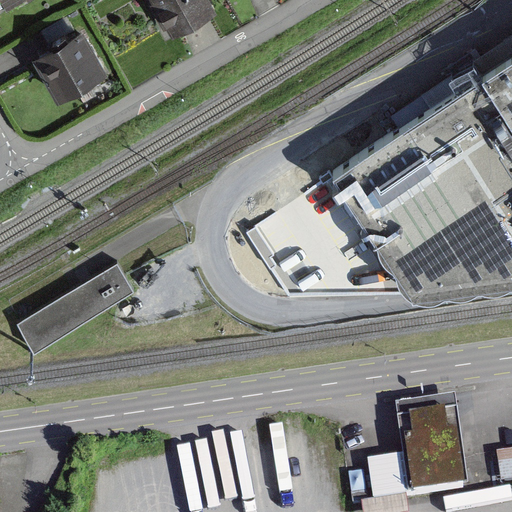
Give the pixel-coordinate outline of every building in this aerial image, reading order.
[(0,0),(0,11),(0,12),(24,0),(0,0)] [(212,7),(207,0),(144,0),(164,34),(212,7)] [(102,68),(82,33),(38,57),(59,93),(102,68)] [(511,38),(461,71),(511,149),(511,38)] [(511,149),(461,71),(315,176),(388,290),(511,270),(511,149)] [(116,260),(18,319),(37,351),(135,292),(116,260)] [(453,400),(398,408),(405,456),(371,461),(377,503),(466,490),(453,400)] [(511,451),(501,453),(504,482),(511,480),(511,451)]
